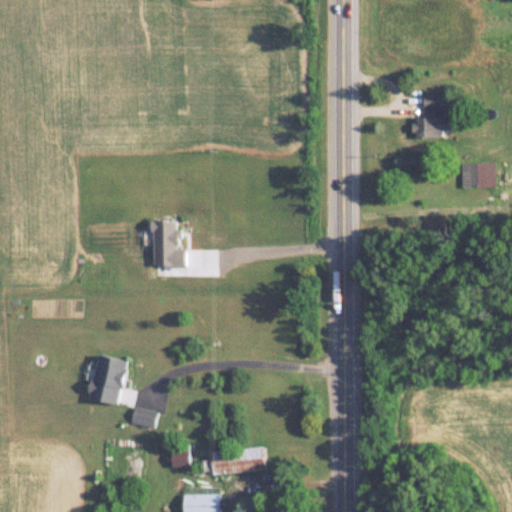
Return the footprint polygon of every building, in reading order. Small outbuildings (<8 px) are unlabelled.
[(425,115),(416,115),(416,135),(454,136),(454,115),(444,115),(445,93),(426,93),(425,115)] [(496,161),(462,161),(462,186),(496,186),(496,161)] [(92,395),(124,402),(134,359),(103,352),(92,395)] [(135,420),(158,426),(162,411),(139,405),(135,420)] [(174,442),(174,465),(193,465),(193,442),(174,442)] [(269,469),(267,446),(214,449),(216,472),(269,469)] [(224,511),(224,493),(188,493),(187,511),(224,511)]
